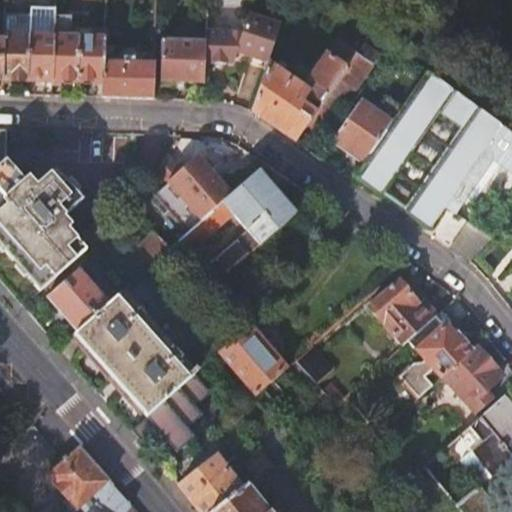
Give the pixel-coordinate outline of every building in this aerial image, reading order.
[(6,12),(6,25),(6,27),(31,28),(31,12),(6,12)] [(53,81),(56,15),(46,15),(46,28),(31,28),(29,80),(53,81)] [(53,81),(79,82),(80,36),(72,36),(72,29),(72,16),(56,15),(53,81)] [(242,34),(206,31),(206,40),(205,64),(233,66),(236,55),(250,60),(267,66),(268,65),(280,27),(248,16),(242,34)] [(31,28),(6,27),(4,77),(4,79),(29,80),(31,28)] [(104,82),(105,62),(106,30),(95,30),(95,37),(80,36),(79,82),(104,82)] [(205,64),(206,40),(161,39),(160,81),(204,82),(205,64)] [(304,89),(268,65),(267,66),(265,72),(252,112),(295,142),(307,125),(357,55),(337,42),(304,89)] [(379,58),(363,46),(357,55),(307,125),(319,133),(351,87),(356,90),(379,58)] [(153,99),(155,64),(134,63),(134,58),(128,58),(128,63),(105,62),(104,82),(103,97),(153,99)] [(267,66),(250,60),(248,67),(265,72),(267,66)] [(511,133),(428,73),(392,124),(366,161),(356,175),(383,194),(408,158),(411,160),(439,114),(461,128),(437,162),(435,160),(405,209),(432,228),(446,208),(454,213),(464,199),(484,171),(493,159),(511,171),(511,133)] [(392,124),(361,102),(335,139),(366,161),(392,124)] [(0,166),(0,235),(46,288),(111,231),(102,221),(79,240),(66,217),(88,198),(55,171),(39,186),(31,177),(27,181),(8,160),(0,166)] [(245,163),(203,200),(213,212),(258,173),(245,163)] [(493,177),(484,171),(464,199),(472,205),(493,177)] [(212,287),(229,273),(295,215),(258,173),(213,212),(172,249),(173,249),(207,281),(212,287)] [(172,249),(154,231),(139,245),(155,265),(173,249),(172,249)] [(48,298),(78,332),(110,304),(80,270),(48,298)] [(239,285),(229,273),(212,287),(224,299),(239,285)] [(434,319),(439,315),(417,291),(412,295),(400,281),(370,308),(404,346),(409,341),(434,319)] [(78,332),(75,335),(148,417),(176,393),(196,375),(199,372),(196,368),(191,372),(122,294),(110,304),(78,332)] [(447,314),(442,312),(439,315),(434,319),(442,328),(447,324),(449,326),(452,323),(451,318),(447,314)] [(443,377),(473,351),(458,334),(457,336),(449,326),(447,324),(442,328),(434,319),(409,341),(417,350),(418,348),(426,358),(421,362),(413,363),(399,376),(420,398),(434,385),(424,374),(434,367),(443,377)] [(251,327),(219,355),(255,396),(288,368),(251,327)] [(502,375),(478,346),(473,351),(443,377),(476,414),(493,399),(486,390),(502,375)] [(333,371),(312,348),(294,363),(317,385),(333,371)] [(148,417),(132,431),(146,446),(161,433),(178,453),(197,437),(189,429),(204,415),(197,407),(212,393),(196,375),(176,393),(148,417)] [(479,487),(481,488),(508,466),(511,462),(511,405),(504,396),(448,446),(479,487)] [(135,511),(122,496),(80,448),(70,457),(66,453),(63,456),(67,460),(49,475),(84,511),(135,511)] [(216,457),(180,486),(200,511),(214,511),(247,486),(273,465),(262,452),(246,465),(239,455),(224,466),(216,457)] [(268,511),(247,486),(214,511),(268,511)] [(456,505),(461,511),(499,511),(481,488),(479,487),(456,505)]
